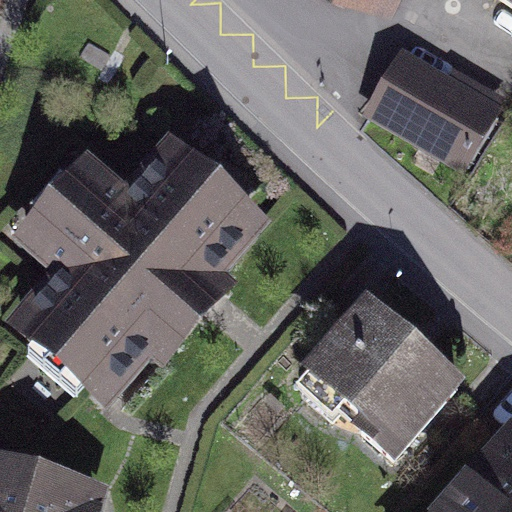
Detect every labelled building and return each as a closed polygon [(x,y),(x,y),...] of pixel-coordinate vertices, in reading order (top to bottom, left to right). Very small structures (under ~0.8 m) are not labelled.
[(511,0),(498,0),(511,8),(511,0)] [(484,114),(396,61),(364,113),(451,167),(484,114)] [(138,201),(95,161),(19,244),(54,276),(11,324),(93,400),(152,336),(172,355),(233,289),(216,272),(261,223),(184,151),(138,201)] [(456,382),(361,302),(300,374),(395,454),(456,382)] [(511,511),(511,438),(495,424),(421,511),(511,511)] [(90,511),(95,492),(0,470),(0,511),(90,511)]
